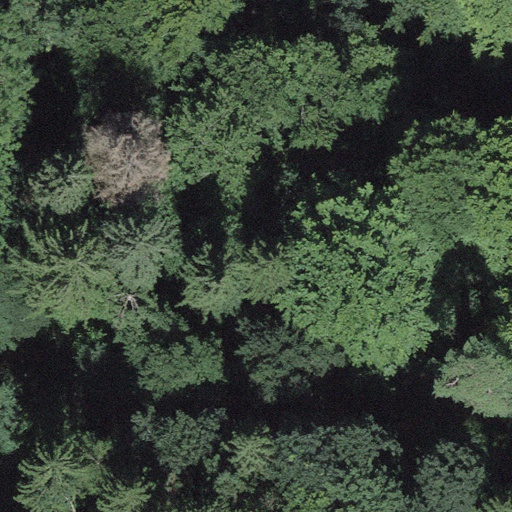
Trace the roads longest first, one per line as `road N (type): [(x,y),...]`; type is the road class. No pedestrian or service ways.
road 1 (track): [(0,466),(239,422),(319,418),(397,430),(511,466)]
road 2 (track): [(511,146),(401,73),(253,0)]
